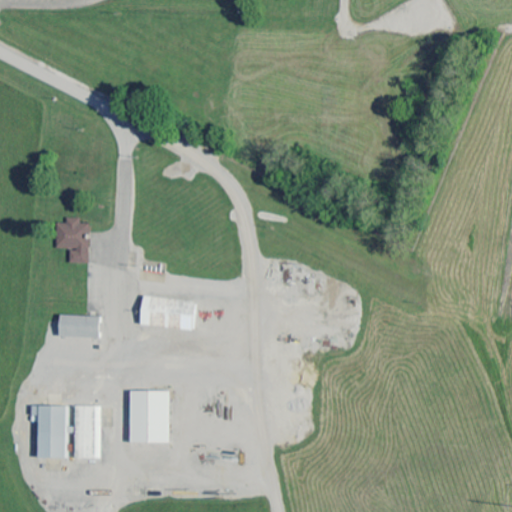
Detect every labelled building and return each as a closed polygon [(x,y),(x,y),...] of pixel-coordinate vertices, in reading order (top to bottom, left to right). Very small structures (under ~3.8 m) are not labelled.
[(94,264),(95,224),(86,224),(86,218),(71,218),(71,224),(62,223),(61,249),(75,249),(75,263),(94,264)] [(146,325),(199,331),(202,302),(149,296),(146,325)] [(105,316),(65,316),(65,337),(105,338),(105,316)] [(176,392),(136,392),(136,444),(175,444),(176,392)] [(72,459),(73,407),(37,406),(37,421),(45,422),(44,458),(72,459)] [(105,459),(105,406),(80,406),(79,459),(105,459)]
